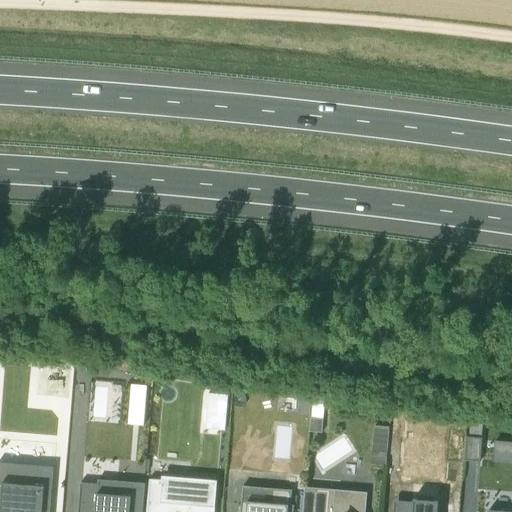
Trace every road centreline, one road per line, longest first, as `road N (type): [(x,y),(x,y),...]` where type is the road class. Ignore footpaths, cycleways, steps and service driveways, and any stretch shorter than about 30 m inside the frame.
road 1 (motorway): [(511,142),(222,105),(0,91)]
road 2 (motorway): [(0,174),(187,185),(511,225)]
road 3 (track): [(0,6),(511,36)]
